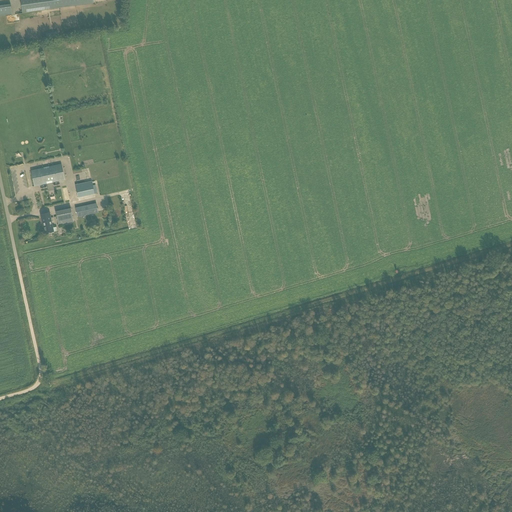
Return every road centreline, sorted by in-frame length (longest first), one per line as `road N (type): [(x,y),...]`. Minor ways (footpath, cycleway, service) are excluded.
road 1 (track): [(511,245),(59,381),(40,373)]
road 2 (track): [(0,399),(30,389),(40,373),(16,259)]
